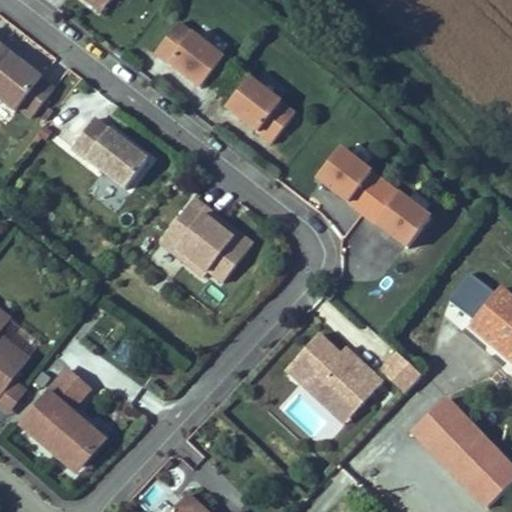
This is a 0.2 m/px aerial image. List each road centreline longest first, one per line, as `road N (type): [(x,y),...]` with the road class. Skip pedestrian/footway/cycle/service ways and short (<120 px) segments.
road 1 (unclassified): [(133,511),(347,296),(350,261),(346,245),(31,0)]
road 2 (track): [(347,0),(466,106),(511,161)]
road 3 (unknown): [(308,511),(437,370)]
